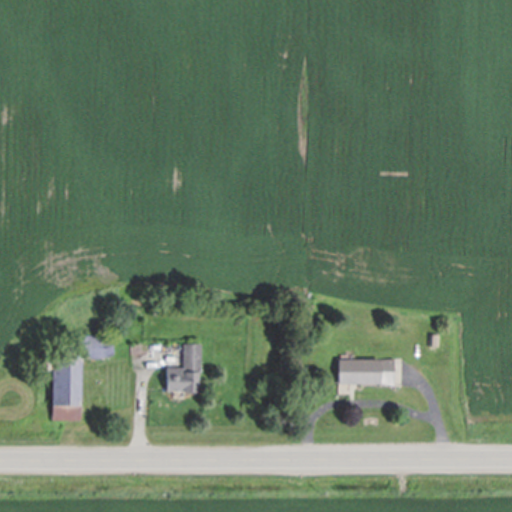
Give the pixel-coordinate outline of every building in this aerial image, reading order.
[(430,343),(430,331),(439,331),(439,343),(430,343)] [(51,416),(51,400),(50,352),(69,352),(69,341),(78,341),(78,333),(114,333),(114,352),(80,352),(80,400),(79,400),(79,416),(51,416)] [(166,365),(183,365),(183,341),(201,341),(201,370),(198,370),(198,388),(167,388),(167,385),(166,385),(166,365)] [(174,355),(174,343),(130,343),(130,367),(164,366),(164,355),(174,355)] [(338,354),(379,355),(380,357),(394,355),(394,382),(380,379),(338,379),(338,354)] [(47,365),(47,366),(45,368),(43,368),(42,368),(40,368),(39,366),(38,365),(38,364),(38,363),(38,362),(39,361),(39,360),(40,359),(41,359),(42,359),(43,359),(44,359),(45,359),(47,361),(47,362),(48,363),(47,365)]
